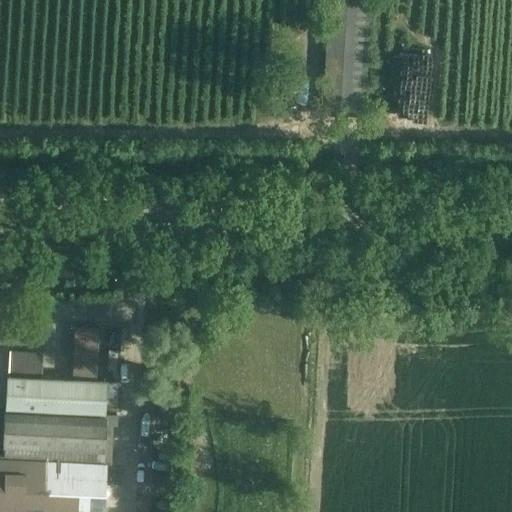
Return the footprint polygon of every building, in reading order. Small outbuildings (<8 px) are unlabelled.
[(364,116),(369,44),(372,0),(329,0),(322,114),(364,116)] [(304,40),(292,37),(290,46),(301,49),(304,40)] [(297,92),(300,68),(287,67),(284,91),(297,92)] [(421,130),(417,138),(425,142),(428,134),(421,130)] [(453,134),(437,134),(437,142),(453,143),(453,134)] [(429,135),(425,142),(432,146),(436,138),(429,135)] [(8,375),(6,410),(104,415),(106,380),(96,379),(99,327),(75,325),(72,378),(41,376),(42,355),(10,353),(9,375),(8,375)] [(3,456),(103,461),(106,461),(111,461),(112,423),(116,423),(117,412),(105,411),(105,415),(104,415),(6,410),(5,410),(3,456)] [(0,511),(103,511),(105,497),(106,461),(103,461),(3,456),(0,455),(0,511)]
